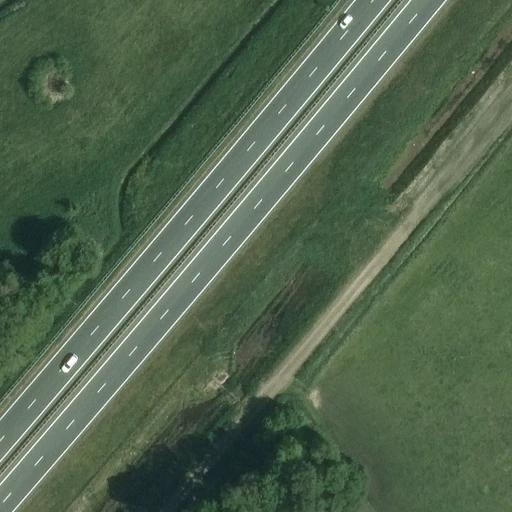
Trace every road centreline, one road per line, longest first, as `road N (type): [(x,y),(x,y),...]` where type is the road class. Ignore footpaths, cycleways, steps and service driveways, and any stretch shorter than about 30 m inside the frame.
road 1 (trunk): [(0,504),(429,0)]
road 2 (trunk): [(374,0),(0,440)]
road 3 (track): [(511,95),(165,511)]
